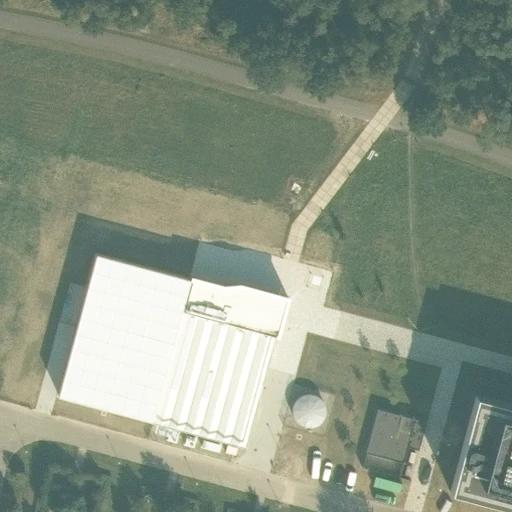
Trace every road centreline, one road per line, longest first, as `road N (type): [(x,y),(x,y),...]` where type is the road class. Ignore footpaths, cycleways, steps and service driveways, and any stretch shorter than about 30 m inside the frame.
road 1 (unclassified): [(358,511),(6,417)]
road 2 (unclassified): [(385,116),(172,55)]
road 3 (unclassified): [(0,19),(172,55)]
road 4 (unclassified): [(385,116),(511,157)]
